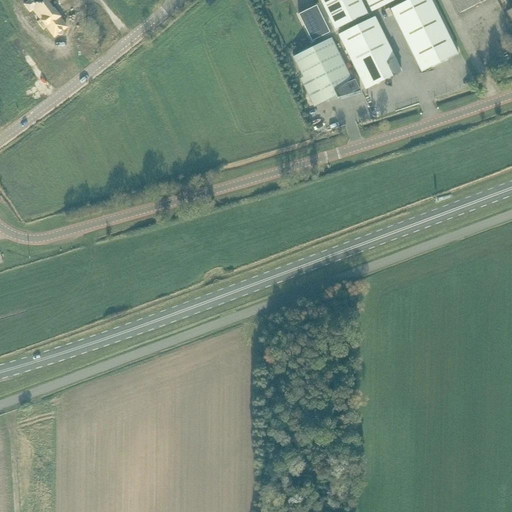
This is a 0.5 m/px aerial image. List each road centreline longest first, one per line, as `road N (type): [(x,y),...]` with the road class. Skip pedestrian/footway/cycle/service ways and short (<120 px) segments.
road 1 (unclassified): [(0,404),(511,215)]
road 2 (primary): [(0,371),(511,188)]
road 3 (unclassified): [(0,228),(50,237),(511,96)]
road 4 (tertiary): [(0,139),(176,0)]
